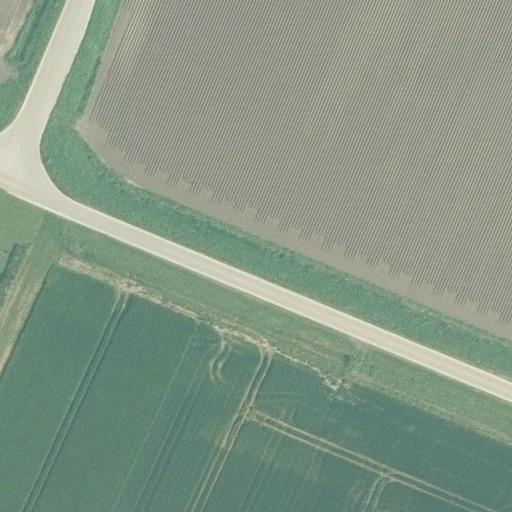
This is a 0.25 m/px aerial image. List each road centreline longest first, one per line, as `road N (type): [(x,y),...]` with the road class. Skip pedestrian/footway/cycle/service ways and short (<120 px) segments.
road 1 (unclassified): [(511,395),(3,179)]
road 2 (unclassified): [(3,179),(77,0)]
